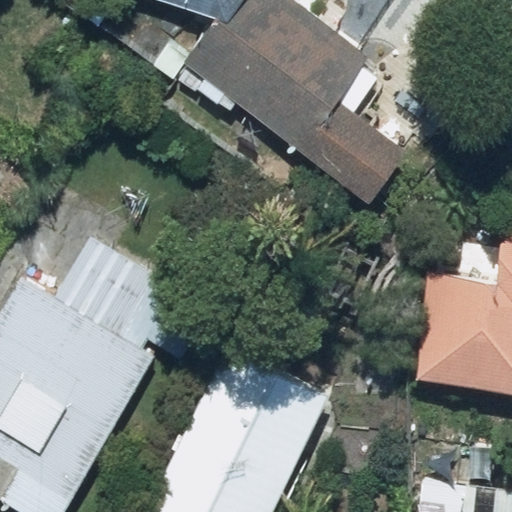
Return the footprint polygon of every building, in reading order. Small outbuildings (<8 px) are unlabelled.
[(191,0),(220,9),(193,56),(391,181),(418,137),(353,96),(386,44),(315,0),(191,0)] [(0,140),(0,223),(0,224),(36,161),(0,140)] [(511,222),(511,223),(510,243),(444,241),(439,367),(511,370),(511,222)] [(64,287),(30,267),(0,318),(0,489),(39,511),(72,511),(173,340),(192,351),(222,301),(98,229),(64,287)] [(278,511),(347,381),(245,327),(149,510),(151,511),(278,511)] [(511,511),(511,467),(426,461),(422,511),(511,511)]
